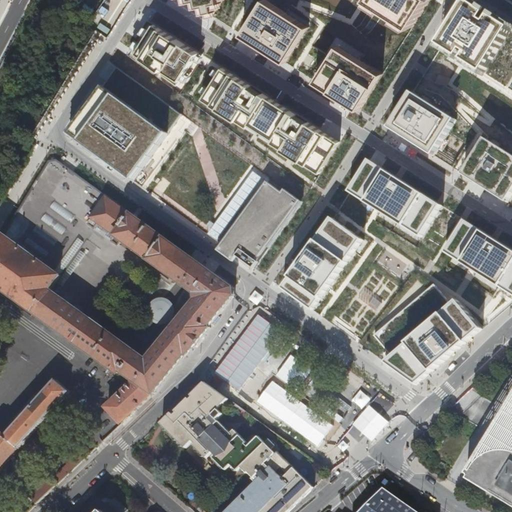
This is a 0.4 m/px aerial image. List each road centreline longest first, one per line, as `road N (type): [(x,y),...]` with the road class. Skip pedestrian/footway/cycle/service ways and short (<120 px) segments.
road 1 (residential): [(49,139),(257,289)]
road 2 (residential): [(145,0),(360,134)]
road 3 (residential): [(111,458),(196,374),(257,289)]
road 4 (residential): [(257,289),(424,409)]
road 5 (residential): [(257,289),(360,134)]
road 6 (residential): [(360,134),(511,229)]
road 7 (residential): [(49,139),(135,0)]
road 8 (residential): [(360,134),(451,0)]
